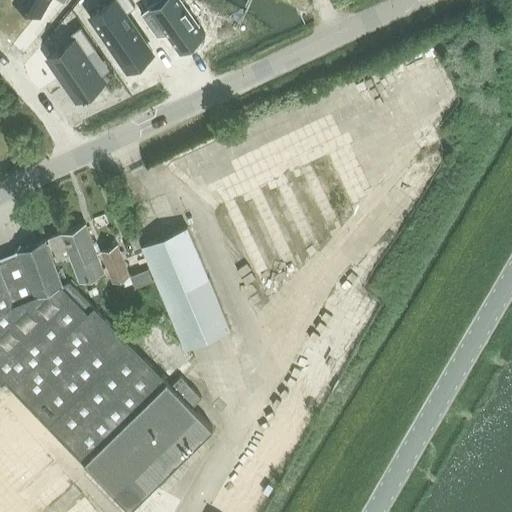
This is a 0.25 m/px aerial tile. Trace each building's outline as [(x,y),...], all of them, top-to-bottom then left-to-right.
[(16,0),(40,14),(48,0),(63,0),(64,0),(16,0)] [(110,0),(90,14),(122,60),(147,43),(125,12),(135,5),(131,0),(110,0)] [(173,0),(162,0),(142,14),(156,33),(165,28),(179,49),(204,32),(187,8),(181,12),(173,0)] [(75,38),(47,57),(76,98),(105,79),(88,53),(96,48),(81,25),(71,32),(75,38)] [(104,271),(85,224),(48,238),(57,258),(65,256),(67,260),(71,258),(80,279),(104,271)] [(187,227),(142,246),(185,348),(230,328),(187,227)] [(0,381),(4,379),(45,421),(85,462),(129,507),(211,427),(191,407),(202,396),(181,375),(170,386),(69,282),(62,284),(45,241),(45,240),(0,257),(0,381)] [(129,275),(116,244),(101,250),(113,282),(129,275)]
